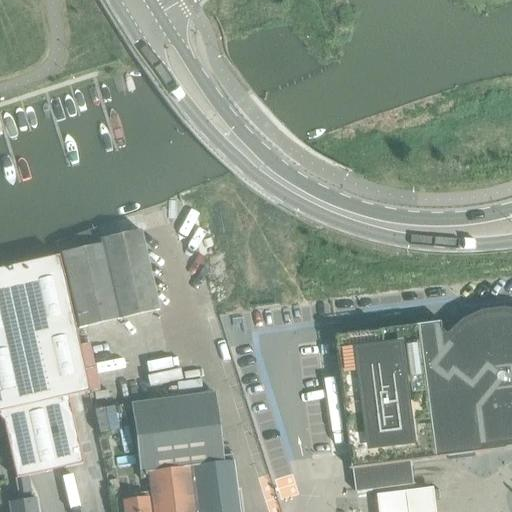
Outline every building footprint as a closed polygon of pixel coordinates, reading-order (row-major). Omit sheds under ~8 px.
[(78,330),(158,312),(140,233),(100,242),(101,246),(61,254),(78,330)] [(57,259),(0,271),(0,420),(5,425),(5,429),(17,480),(82,465),(67,399),(88,394),(57,259)] [(487,319),(468,327),(455,340),(444,331),(443,325),(443,324),(337,338),(357,495),(416,487),(413,464),(450,459),(451,463),(477,459),(477,456),(488,454),(488,453),(487,453),(486,448),(511,443),(511,317),(506,316),(487,319)] [(154,511),(239,511),(233,462),(222,463),(213,395),(132,406),(141,474),(149,473),(154,511)] [(117,480),(108,482),(112,499),(120,497),(117,480)] [(436,511),(434,491),(379,497),(380,511),(436,511)] [(124,511),(149,511),(147,494),(135,496),(136,502),(123,503),(124,511)] [(8,511),(36,511),(34,496),(22,499),(22,503),(8,505),(8,511)]
